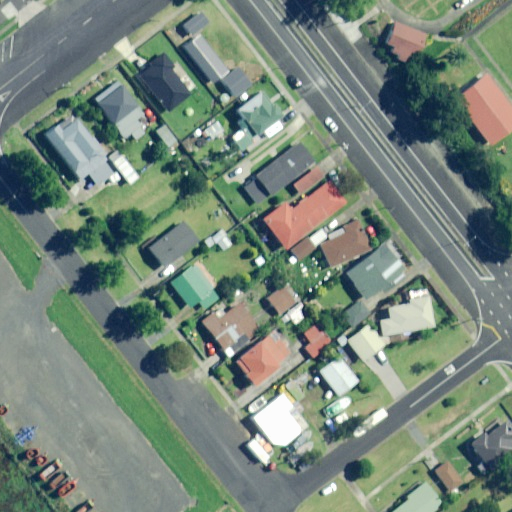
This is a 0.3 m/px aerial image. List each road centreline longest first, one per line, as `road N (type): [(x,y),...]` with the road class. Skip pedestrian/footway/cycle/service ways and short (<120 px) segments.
road 1 (residential): [(0,175),(263,511)]
road 2 (residential): [(506,324),(258,0)]
road 3 (residential): [(286,0),(511,294)]
road 4 (residential): [(268,511),(493,346),(506,324)]
road 5 (residential): [(113,0),(0,89)]
